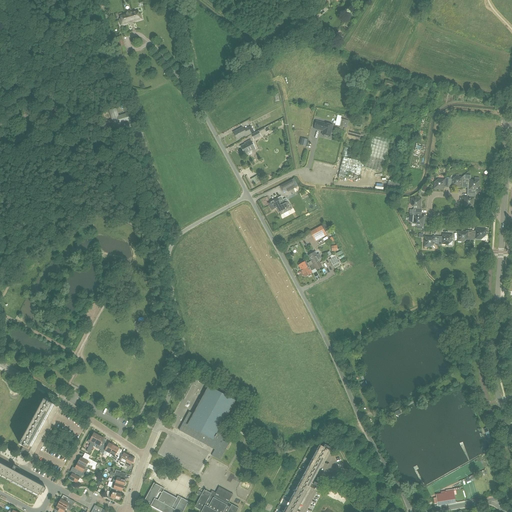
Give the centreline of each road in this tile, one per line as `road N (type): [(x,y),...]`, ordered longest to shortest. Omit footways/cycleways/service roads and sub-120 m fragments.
road 1 (unclassified): [(408,511),(248,195)]
road 2 (unclassified): [(145,455),(182,351),(169,248),(185,230),(248,195)]
road 3 (unclassified): [(511,448),(492,353),(503,215)]
road 4 (unclassified): [(248,195),(200,106),(178,0)]
